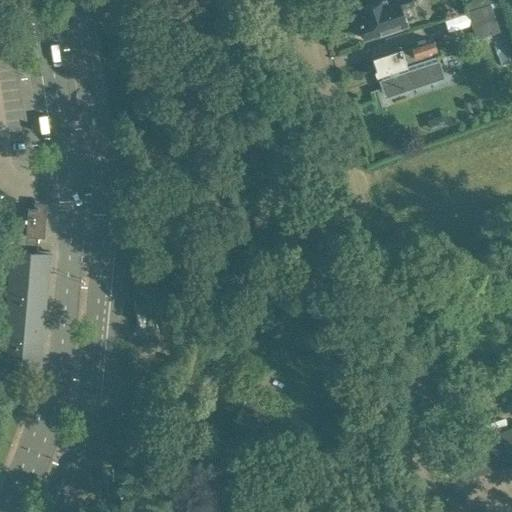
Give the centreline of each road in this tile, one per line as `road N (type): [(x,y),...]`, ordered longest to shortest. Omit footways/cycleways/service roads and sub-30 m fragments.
road 1 (unclassified): [(41,0),(71,203),(54,407),(16,511)]
road 2 (unclassified): [(46,511),(80,409),(101,215),(72,0)]
road 3 (residential): [(286,0),(417,396)]
